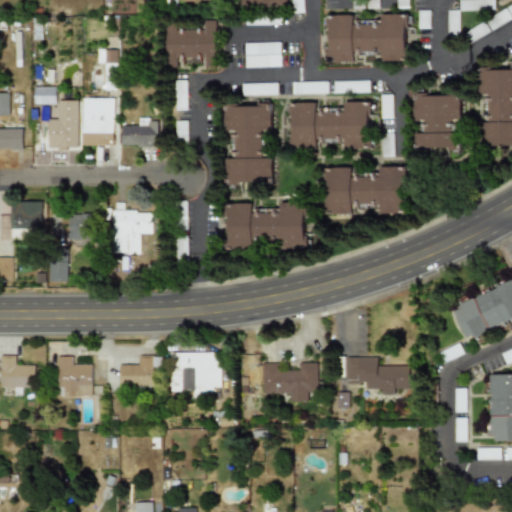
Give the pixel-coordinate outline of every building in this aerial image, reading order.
[(245,0),(245,9),(286,8),(286,0),(245,0)] [(302,12),(301,0),(290,0),(291,13),(302,12)] [(377,9),(377,0),(367,0),(367,8),(377,9)] [(407,7),(407,0),(395,0),(395,8),(407,7)] [(494,10),(494,0),(458,0),(459,11),(494,10)] [(491,29),(511,17),(511,4),(486,19),(491,29)] [(428,28),(428,10),(417,10),(417,28),(428,28)] [(458,36),(459,11),(448,10),(447,36),(458,36)] [(326,61),(409,59),(408,13),(380,14),(380,23),(357,23),(357,14),(326,15),(326,61)] [(165,27),(164,66),(185,66),(185,58),(203,58),(203,66),(217,66),(217,21),(203,21),(203,28),(165,27)] [(463,33),(469,43),(489,32),(484,22),(463,33)] [(279,42),(244,43),(244,67),(280,66),(279,42)] [(511,67),(479,67),(480,147),(511,147),(511,67)] [(33,104),(55,104),(55,74),(33,74),(33,104)] [(333,92),(368,92),(368,80),(332,81),(333,92)] [(326,81),(291,82),(291,93),(327,93),(326,81)] [(276,82),(241,83),(241,95),(276,94),(276,82)] [(176,110),(186,109),(185,84),(175,85),(176,110)] [(8,92),(0,92),(0,114),(8,114),(8,92)] [(462,150),(461,92),(414,92),(414,150),(462,150)] [(380,118),(391,118),(390,95),(379,95),(380,118)] [(112,97),(81,98),(82,145),(112,145),(112,97)] [(77,148),(76,100),(56,100),(57,119),(47,119),(47,148),(77,148)] [(290,102),(290,149),(370,149),(370,101),(343,101),(343,111),(317,111),(317,102),(290,102)] [(272,184),(272,103),(225,103),(225,135),(233,135),(233,150),(225,150),(225,185),(272,184)] [(158,119),(138,119),(138,127),(121,127),(121,146),(158,146),(158,119)] [(186,121),(175,121),(176,141),(187,141),(186,121)] [(0,127),(0,150),(22,150),(22,128),(0,127)] [(376,166),(377,174),(354,175),(354,167),(324,167),(325,215),(407,214),(406,165),(376,166)] [(187,232),(186,200),(174,201),(176,259),(187,259),(186,232),(187,232)] [(309,248),(309,202),(278,202),(278,210),(259,210),(259,203),(227,203),(227,248),(309,248)] [(151,211),(123,211),(123,203),(112,203),(112,252),(139,252),(139,233),(151,233),(151,211)] [(10,204),(11,238),(34,238),(34,228),(44,228),(43,204),(10,204)] [(68,236),(102,236),(102,213),(68,213),(68,236)] [(13,257),(0,257),(0,277),(13,277),(13,257)] [(66,282),(67,262),(49,262),(48,282),(66,282)] [(511,320),(511,277),(496,284),(497,286),(459,303),(461,308),(454,311),(467,340),(511,320)] [(442,363),(463,354),(459,343),(437,352),(442,363)] [(221,392),(221,353),(171,353),(171,391),(221,392)] [(0,386),(13,386),(13,394),(23,394),(23,386),(35,386),(35,365),(16,365),(16,355),(0,355),(0,386)] [(92,365),(77,365),(77,355),(58,355),(58,396),(92,396),(92,365)] [(120,388),(154,388),(154,356),(139,356),(139,365),(120,365),(120,388)] [(377,356),(346,356),(346,382),(366,382),(366,390),(410,390),(410,366),(378,366),(377,356)] [(318,362),(297,362),(297,372),(281,371),(281,362),(262,362),(261,392),(288,392),(288,401),(309,401),(309,392),(317,392),(318,362)] [(491,441),(511,441),(511,374),(490,374),(491,441)] [(465,412),(466,388),(454,388),(454,412),(465,412)] [(336,392),(336,408),(348,408),(348,392),(336,392)] [(465,441),(466,418),(455,417),(454,441),(465,441)] [(501,458),(501,448),(478,449),(479,459),(501,458)] [(155,511),(155,501),(134,502),(134,511),(155,511)]
